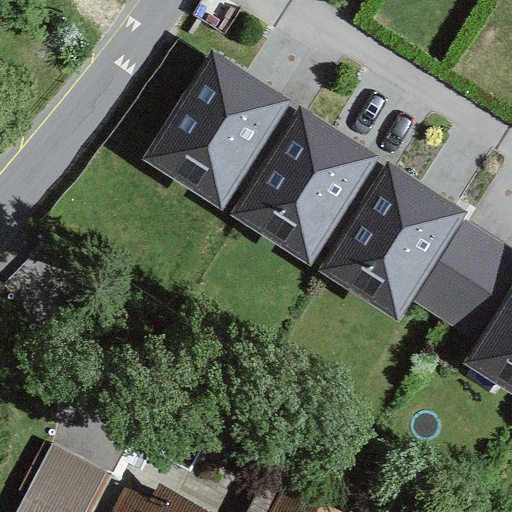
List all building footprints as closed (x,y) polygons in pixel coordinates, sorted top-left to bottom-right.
[(222,194),(290,84),(212,36),(144,146),(222,194)] [(309,252),(377,142),(300,94),(231,204),(309,252)] [(396,307),(465,197),(387,150),(319,260),(396,307)] [(511,262),(511,240),(466,211),(415,292),(471,327),(511,262)] [(511,380),(511,270),(462,350),(511,380)] [(216,411),(160,384),(135,435),(191,462),(216,411)] [(80,511),(105,462),(48,434),(23,486),(77,511),(80,511)] [(225,511),(139,470),(118,511),(225,511)] [(270,511),(365,511),(366,510),(290,473),(270,511)]
